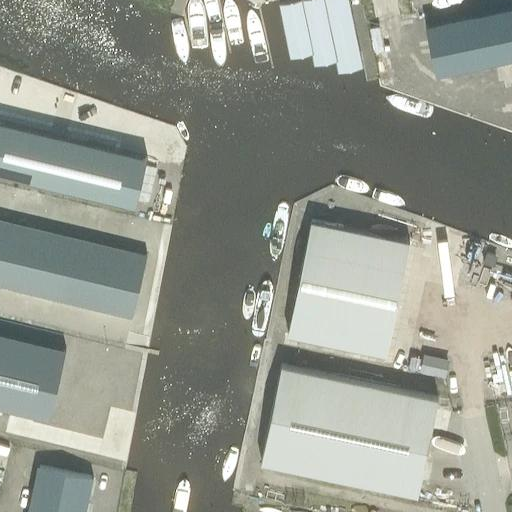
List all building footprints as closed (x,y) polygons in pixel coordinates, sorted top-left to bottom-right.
[(349,0),(284,0),(280,1),(291,55),(313,51),(315,63),(337,58),(339,70),(363,65),(349,0)] [(511,39),(505,7),(428,25),(438,74),(511,57),(511,39)] [(147,158),(148,157),(0,120),(0,172),(136,205),(136,204),(135,204),(146,158),(147,158)] [(0,251),(3,252),(11,221),(0,218),(0,251)] [(384,353),(408,239),(312,219),(288,333),(384,353)] [(17,256),(24,224),(11,221),(3,252),(17,256)] [(17,256),(30,259),(38,228),(24,224),(17,256)] [(44,262),(51,231),(38,228),(30,259),(44,262)] [(44,262),(57,265),(65,234),(51,231),(44,262)] [(71,269),(78,237),(65,234),(57,265),(71,269)] [(92,241),(78,237),(71,269),(84,272),(92,241)] [(98,275),(105,244),(92,241),(84,272),(98,275)] [(119,247),(105,244),(98,275),(111,278),(119,247)] [(132,250),(119,247),(111,278),(124,282),(132,250)] [(132,250),(124,282),(138,285),(146,254),(132,250)] [(17,256),(3,252),(0,265),(0,284),(9,287),(17,256)] [(22,290),(30,259),(17,256),(9,287),(22,290)] [(36,293),(44,262),(30,259),(22,290),(36,293)] [(57,265),(44,262),(36,293),(49,297),(57,265)] [(71,269),(57,265),(49,297),(63,300),(71,269)] [(76,303),(84,272),(71,269),(63,300),(76,303)] [(76,303),(90,306),(98,275),(84,272),(76,303)] [(98,275),(90,306),(103,310),(111,278),(98,275)] [(111,278),(103,310),(117,313),(124,282),(111,278)] [(117,313),(130,316),(138,285),(124,282),(117,313)] [(0,406),(49,419),(66,349),(0,332),(0,406)] [(437,359),(434,373),(446,375),(449,361),(437,359)] [(418,494),(438,399),(438,397),(282,364),(261,461),(418,494)] [(38,465),(33,489),(61,495),(66,471),(38,465)] [(66,471),(61,495),(88,500),(93,477),(66,471)] [(427,495),(453,495),(453,488),(427,487),(427,495)] [(33,489),(28,511),(57,511),(61,495),(33,489)] [(61,495),(57,511),(85,511),(88,500),(61,495)]
